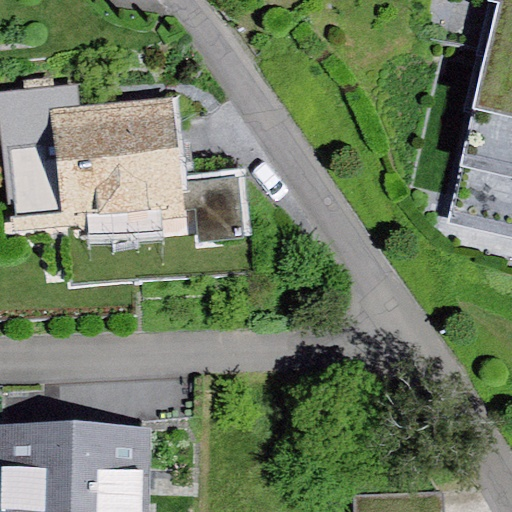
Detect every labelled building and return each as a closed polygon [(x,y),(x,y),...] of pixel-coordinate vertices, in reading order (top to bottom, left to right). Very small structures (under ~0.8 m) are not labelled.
[(511,0),(489,0),(463,114),(473,117),(448,224),(511,238),(511,0)] [(75,89),(0,96),(0,98),(13,238),(84,231),(85,244),(188,234),(182,175),(175,101),(77,110),(75,89)] [(244,169),(182,175),(188,234),(198,233),(198,241),(250,237),(244,169)] [(151,511),(155,436),(0,429),(0,511),(151,511)] [(357,495),(357,511),(443,511),(443,491),(357,495)]
